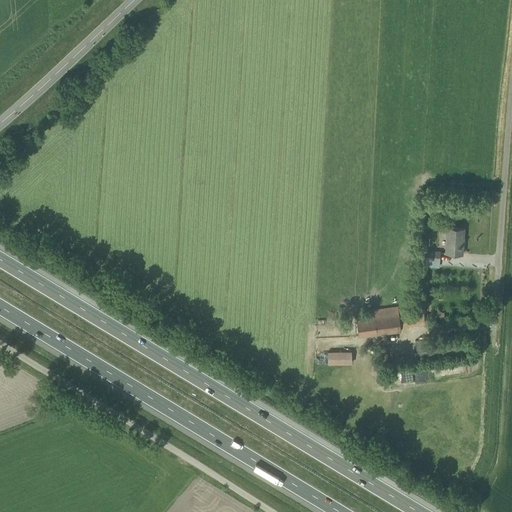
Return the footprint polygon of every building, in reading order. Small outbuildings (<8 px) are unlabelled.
[(447,228),(446,253),(462,254),(464,229),(447,228)] [(424,250),(423,259),(440,260),(441,251),(424,250)] [(421,306),(398,308),(398,306),(368,310),(369,317),(357,319),(359,336),(401,330),(400,325),(424,323),(423,311),(421,306)] [(469,333),(415,340),(418,360),(472,353),(469,333)] [(329,364),(354,363),(354,350),(329,350),(329,364)]
